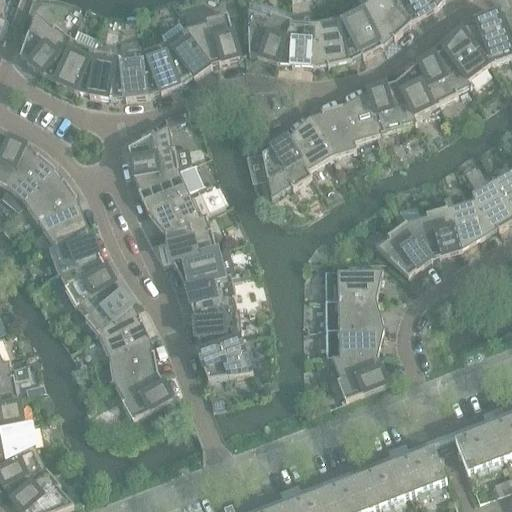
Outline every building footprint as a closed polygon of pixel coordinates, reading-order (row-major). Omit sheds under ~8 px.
[(411,31),(383,0),(377,0),(362,13),(382,54),(384,53),(394,44),(395,45),(411,31)] [(435,16),(425,0),(383,0),(411,31),(435,16)] [(451,0),(425,0),(435,16),(451,0)] [(362,13),(340,24),(349,69),(351,68),(363,62),(363,63),(382,54),(362,13)] [(277,70),(292,27),(272,20),(271,23),(251,16),(249,16),(249,33),(249,48),(250,61),(251,61),(277,70)] [(464,34),(491,71),(511,62),(511,56),(498,19),(477,27),(477,29),(464,34)] [(43,81),(72,46),(56,33),(54,35),(38,21),(36,20),(21,63),(22,64),(43,81)] [(186,36),(212,73),(213,72),(241,65),(228,21),(207,27),(208,29),(187,36),(187,35),(186,36)] [(340,24),(317,29),(314,74),(315,74),(328,71),(328,73),(349,69),(340,24)] [(212,73),(186,36),(180,27),(162,39),(166,50),(182,92),(183,92),(194,84),(195,85),(212,73)] [(317,29),(292,27),(277,70),(292,71),(292,73),(314,74),(317,29)] [(249,48),(249,33),(241,33),(243,48),(249,48)] [(445,57),(463,82),(472,94),(473,93),(468,88),(491,71),(464,34),(445,57)] [(72,46),(43,81),(44,82),(57,88),(56,89),(76,98),(95,57),(100,45),(79,36),(74,47),(72,46)] [(166,50),(143,58),(147,104),(149,104),(149,103),(161,98),(162,100),(182,92),(166,50)] [(111,106),(119,61),(95,57),(76,98),(77,99),(77,98),(90,101),(90,102),(111,106)] [(419,70),(439,111),(459,101),(457,99),(469,93),(471,95),(472,94),(463,82),(445,57),(419,70)] [(143,58),(119,61),(111,106),(113,106),(113,105),(126,104),(126,106),(147,104),(143,58)] [(439,111),(419,70),(397,89),(417,130),(414,123),(439,111)] [(417,130),(397,89),(369,97),(382,141),(402,135),(402,132),(414,129),(415,131),(417,130)] [(369,97),(343,112),(356,156),(357,156),(355,149),(382,141),(369,97)] [(196,119),(193,112),(181,116),(165,123),(169,132),(188,124),(191,130),(199,127),(197,124),(196,119)] [(356,156),(343,112),(323,119),(323,120),(309,124),(333,163),(356,156)] [(333,163),(309,124),(288,145),(312,184),(313,184),(309,178),(333,163)] [(134,184),(179,176),(189,172),(192,171),(190,153),(173,156),(170,135),(170,134),(169,132),(129,155),(130,156),(134,184)] [(0,190),(7,194),(27,153),(1,141),(0,140),(0,190)] [(312,184),(288,145),(264,160),(263,160),(272,205),(274,205),(274,204),(292,193),(294,195),(312,184)] [(27,153),(7,194),(3,204),(19,218),(26,210),(55,175),(39,161),(38,163),(27,153)] [(179,176),(134,184),(140,197),(139,198),(148,217),(189,199),(199,194),(189,172),(179,176)] [(55,175),(26,210),(40,230),(77,204),(65,186),(64,187),(56,176),(55,175)] [(511,175),(494,187),(511,216),(511,175)] [(511,229),(511,216),(494,187),(473,199),(486,243),(498,236),(499,237),(511,229)] [(189,199),(148,217),(148,219),(149,219),(166,241),(208,222),(208,221),(211,220),(202,199),(191,203),(189,199)] [(447,214),(460,258),(462,258),(462,257),(486,243),(473,199),(472,200),(474,207),(447,214)] [(50,258),(88,232),(78,205),(77,204),(40,230),(56,253),(50,257),(50,258)] [(460,258),(447,214),(427,220),(428,223),(407,229),(406,229),(432,266),(433,266),(460,258)] [(208,222),(166,241),(173,269),(218,257),(212,236),(210,237),(206,224),(208,223),(208,222)] [(432,266),(406,229),(388,242),(390,244),(379,252),(377,251),(376,252),(409,284),(410,283),(432,266)] [(59,281),(102,265),(94,245),(93,245),(88,232),(50,258),(59,281)] [(229,254),(218,257),(173,269),(188,295),(232,283),(236,281),(229,254)] [(76,313),(116,290),(102,265),(59,281),(59,282),(61,281),(68,293),(66,294),(76,313)] [(326,308),(338,307),(377,306),(384,277),(326,278),(326,308)] [(195,323),(240,319),(240,318),(238,318),(235,305),(237,304),(232,283),(188,295),(195,323)] [(99,342),(134,312),(116,290),(76,313),(77,314),(79,313),(88,323),(86,325),(99,342)] [(377,306),(338,307),(326,308),(327,336),(339,336),(385,335),(377,306)] [(99,342),(110,364),(151,345),(142,325),(141,326),(134,312),(99,342)] [(199,359),(242,343),(240,319),(195,323),(196,344),(198,344),(199,359)] [(385,335),(339,336),(327,336),(328,364),(332,364),(332,365),(378,364),(385,335)] [(242,343),(199,359),(208,385),(209,386),(254,379),(253,377),(251,377),(247,365),(249,364),(242,343)] [(151,345),(110,364),(114,388),(159,380),(155,359),(154,359),(151,346),(152,346),(151,345)] [(0,358),(0,372),(11,369),(11,368),(4,370),(0,358)] [(378,364),(332,365),(332,366),(333,367),(341,386),(338,387),(346,408),(389,392),(378,364)] [(11,369),(0,372),(0,408),(19,404),(15,383),(12,383),(10,371),(12,370),(11,369)] [(159,380),(114,388),(114,389),(125,408),(123,409),(134,428),(173,405),(159,380)] [(226,412),(224,402),(212,404),(214,415),(219,414),(226,413),(226,412)] [(19,404),(0,408),(0,437),(32,431),(32,430),(25,432),(19,404)] [(511,417),(506,419),(490,426),(505,466),(511,463),(511,417)] [(453,440),(463,466),(469,480),(505,466),(490,426),(453,440)] [(32,431),(0,437),(0,473),(37,455),(32,431)] [(395,462),(411,502),(447,488),(432,448),(411,456),(395,462)] [(37,455),(0,473),(0,483),(5,494),(7,494),(13,507),(47,477),(37,455)] [(359,476),(362,483),(373,511),(385,511),(411,502),(395,462),(359,476)] [(373,511),(362,483),(359,476),(324,490),(332,511),(373,511)] [(47,477),(13,507),(17,511),(74,511),(59,495),(61,493),(47,477)] [(504,487),(496,491),(500,501),(508,498),(504,487)] [(288,504),(290,510),(290,511),(332,511),(324,490),(304,497),(288,504)]
